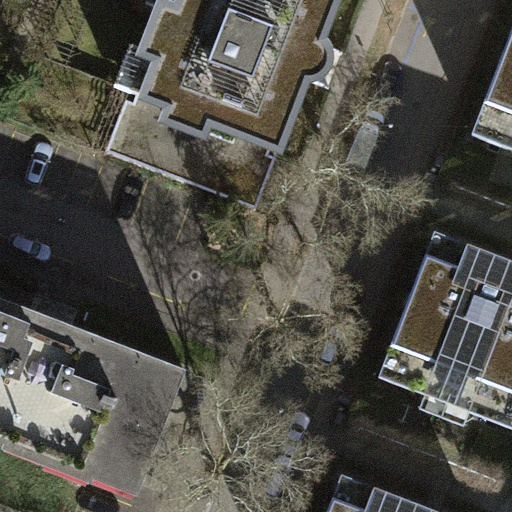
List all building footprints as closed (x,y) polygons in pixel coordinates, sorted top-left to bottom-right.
[(320,40),(335,0),(182,0),(177,13),(161,7),(143,55),(158,60),(144,100),(170,109),(165,122),(203,136),(208,124),(279,150),(305,79),(315,77),(322,73),(325,67),(327,58),(324,48),(320,40)] [(511,10),(464,135),(511,153),(511,10)] [(511,417),(511,264),(426,232),(371,377),(507,429),(511,417)] [(0,428),(144,483),(188,370),(0,298),(0,428)] [(432,511),(334,474),(319,511),(432,511)]
